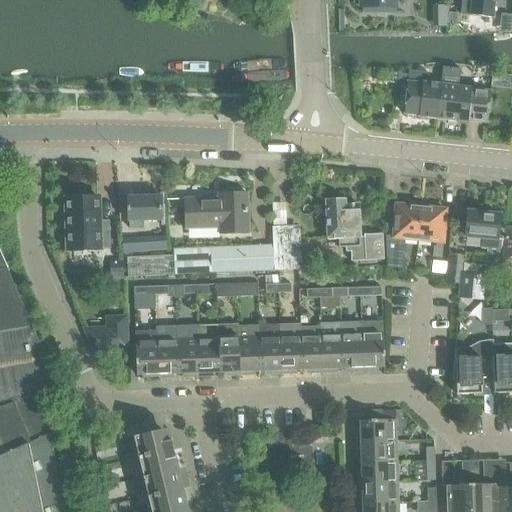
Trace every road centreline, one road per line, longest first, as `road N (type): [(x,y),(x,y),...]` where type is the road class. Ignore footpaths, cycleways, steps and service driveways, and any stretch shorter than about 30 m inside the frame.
road 1 (residential): [(26,133),(33,263),(95,404),(192,401)]
road 2 (tertiary): [(26,133),(316,144)]
road 3 (residential): [(511,447),(466,448),(412,393),(336,395)]
road 4 (tertiary): [(511,163),(316,144)]
road 5 (residential): [(316,144),(309,0)]
road 6 (residential): [(336,395),(192,401)]
